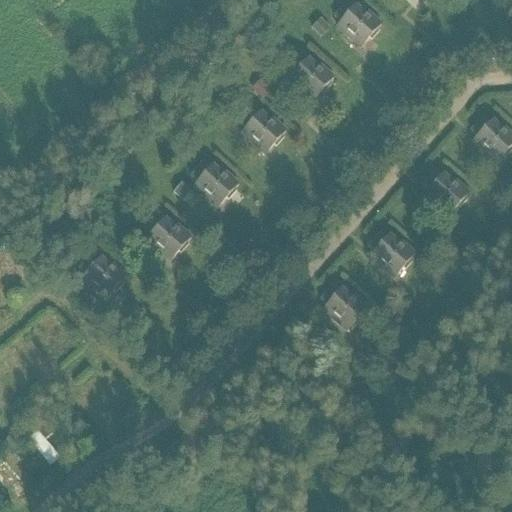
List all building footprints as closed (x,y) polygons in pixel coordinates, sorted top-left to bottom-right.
[(352,43),(356,39),(364,46),(369,40),(370,42),(378,33),(377,31),(381,27),(367,15),(365,17),(355,8),(353,10),(346,4),(333,19),(340,25),(336,29),(352,43)] [(320,21),(312,30),(320,38),(328,29),(320,21)] [(304,97),(308,92),(316,99),(321,93),(323,95),(331,86),(329,85),(333,80),(320,68),(318,71),(307,61),(305,63),(299,57),(285,72),(292,78),(288,83),(304,97)] [(259,80),(251,89),(262,99),(270,91),(259,80)] [(256,150),(260,146),(268,153),(273,147),(275,148),(283,140),(281,138),(285,134),(272,122),(270,124),(260,115),(258,117),(251,111),(238,125),(245,132),(241,136),(256,150)] [(487,158),(492,154),(499,161),(504,155),(506,157),(511,151),(511,137),(504,130),(502,133),(492,123),(490,125),(483,119),(470,133),(476,139),(472,144),(487,158)] [(193,189),(209,204),(213,199),(221,206),(226,200),(227,202),(235,193),(234,191),(238,187),(224,175),(222,177),(212,168),(210,170),(203,164),(190,179),(197,185),(193,189)] [(444,208),(451,215),(457,209),(458,210),(466,201),(464,200),(468,195),(455,184),(453,186),(443,177),(441,179),(434,173),(421,187),(428,194),(424,198),(440,212),(444,208)] [(181,186),(173,195),(182,203),(190,194),(181,186)] [(161,257),(165,252),(173,259),(178,254),(180,255),(188,246),(186,245),(190,240),(177,228),(175,231),(164,222),(162,224),(155,218),(143,232),(149,238),(145,243),(161,257)] [(390,269),(397,276),(402,270),(404,271),(412,262),(410,261),(414,256),(401,245),(399,247),(389,238),(387,240),(380,234),(367,249),(374,255),(370,259),(386,273),(390,269)] [(97,296),(101,291),(109,298),(114,292),(116,294),(123,285),(122,283),(126,279),(112,267),(110,269),(100,260),(98,262),(91,256),(78,271),(85,277),(81,281),(97,296)] [(338,327),(342,322),(350,329),(355,323),(357,325),(365,316),(363,314),(367,310),(353,298),(351,301),(341,291),(339,293),(332,287),(319,302),(326,308),(322,313),(338,327)] [(41,344),(40,347),(50,350),(53,336),(62,338),(67,319),(38,312),(31,342),(41,344)] [(45,468),(57,459),(33,427),(21,436),(45,468)] [(10,437),(0,446),(10,457),(20,449),(10,437)]
